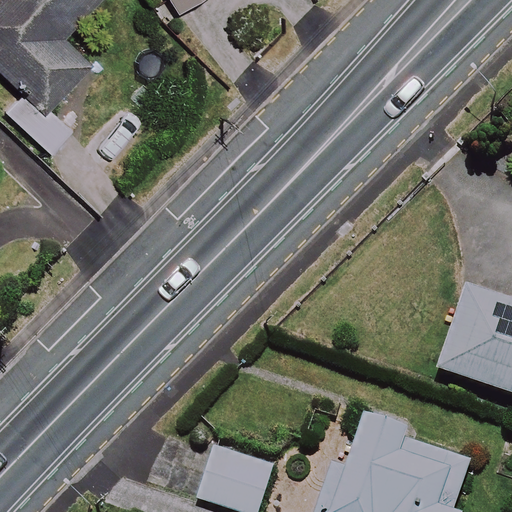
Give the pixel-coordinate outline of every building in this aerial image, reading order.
[(0,0),(0,73),(24,96),(5,115),(47,155),(68,133),(44,111),(88,65),(60,38),(95,0),(0,0)] [(149,0),(155,9),(166,2),(174,15),(198,0),(149,0)] [(437,374),(511,398),(511,295),(468,281),(437,374)] [(407,433),(365,419),(347,469),(334,465),(317,511),(452,511),(469,466),(404,443),(407,433)] [(259,511),(275,470),(215,449),(197,501),(227,511),(259,511)]
